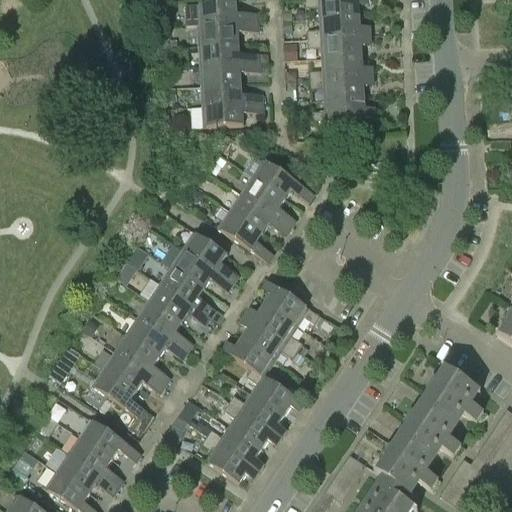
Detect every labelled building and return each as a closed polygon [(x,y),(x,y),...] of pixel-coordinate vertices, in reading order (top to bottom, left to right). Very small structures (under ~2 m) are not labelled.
[(367,0),(351,0),(305,3),(305,12),(319,11),(320,23),(359,21),(358,9),(368,9),(367,0)] [(197,9),(187,10),(188,30),(198,30),(257,26),(257,18),(236,19),(235,7),(197,9)] [(282,13),(282,24),(291,23),(291,13),(282,13)] [(359,21),(320,23),(320,34),(307,35),(307,44),(370,40),(369,31),(359,32),(359,21)] [(284,36),(292,35),(292,25),(284,26),(284,36)] [(258,36),(257,26),(198,30),(199,50),(238,48),(237,37),(258,36)] [(370,40),(307,44),(308,52),(321,51),(322,64),(361,61),(360,49),(370,49),(370,40)] [(170,42),(160,42),(161,51),(171,50),(170,42)] [(284,47),(285,64),(297,63),(296,46),(284,47)] [(238,48),(199,50),(200,71),(259,68),(259,66),(259,58),(238,60),(238,48)] [(174,71),(173,53),(161,53),(162,72),(174,71)] [(268,58),(259,58),(259,66),(268,66),(269,66),(268,58)] [(361,61),(322,64),(322,75),(309,76),(309,85),(372,81),(371,71),(361,72),(361,61)] [(260,77),(259,68),(200,71),(201,92),(239,89),(239,78),(260,77)] [(287,84),(296,84),(295,73),(286,74),(287,84)] [(372,81),(309,85),(310,93),(323,92),(324,104),(363,102),(362,90),(372,90),(372,81)] [(483,102),(484,102),(504,100),(503,86),(503,85),(482,86),(483,102)] [(239,89),(201,92),(202,111),(262,108),(261,99),(240,100),(239,89)] [(177,103),(176,92),(163,93),(164,104),(177,103)] [(311,125),(374,122),(373,113),(363,113),(363,102),(324,104),(325,115),(311,116),(311,125)] [(485,107),(486,117),(498,116),(497,106),(485,107)] [(288,107),(288,120),(299,119),(299,107),(288,107)] [(262,118),(262,108),(202,111),(204,132),(242,130),(241,119),(262,118)] [(254,160),(243,175),(252,181),(252,182),(284,204),(290,195),(308,207),(313,199),(263,165),(262,166),(254,160)] [(216,178),(222,170),(215,165),(209,173),(216,178)] [(240,199),(290,232),(296,224),(278,213),(284,204),(252,182),(240,199)] [(195,205),(200,204),(204,199),(196,194),(190,202),(195,205)] [(229,216),(262,238),(268,229),(285,240),(290,232),(240,199),(229,216)] [(229,216),(217,234),(267,267),(273,259),(255,247),(262,238),(229,216)] [(219,268),(226,258),(193,237),(182,254),(232,287),(237,280),(219,268)] [(149,259),(136,250),(126,265),(139,274),(149,259)] [(232,287),(182,254),(170,272),(203,294),(209,284),(226,296),(232,287)] [(127,268),(117,283),(127,290),(137,275),(127,268)] [(203,294),(170,272),(159,289),(209,322),(214,314),(197,302),(203,294)] [(150,283),(139,298),(149,304),(148,306),(180,328),(187,318),(204,329),(209,322),(159,289),(150,283)] [(270,300),(264,309),(295,331),(302,321),(314,329),(319,321),(267,286),(261,295),(270,300)] [(180,328),(148,306),(137,323),(187,356),(192,348),(174,337),(180,328)] [(244,321),(296,356),(302,348),(289,340),(295,331),(264,309),(258,318),(249,313),(244,321)] [(247,335),(241,343),(273,365),(280,355),(291,363),(296,356),(244,321),(239,329),(247,335)] [(511,322),(500,341),(496,338),(495,340),(511,351),(511,322)] [(187,356),(137,323),(125,340),(158,362),(164,352),(182,364),(187,356)] [(82,334),(91,340),(98,330),(89,324),(82,334)] [(329,336),(333,330),(324,325),(320,330),(329,336)] [(158,362),(125,340),(114,357),(164,391),(169,382),(152,371),(158,362)] [(221,355),(251,374),(274,389),(279,382),(267,374),(273,365),(241,343),(235,353),(226,347),(221,355)] [(164,391),(114,357),(103,374),(135,395),(141,386),(159,398),(164,391)] [(49,380),(61,388),(70,375),(58,367),(49,380)] [(461,417),(476,427),(483,417),(468,407),(475,396),(479,399),(480,396),(442,371),(441,373),(444,376),(423,408),(454,429),(461,417)] [(103,374),(92,390),(91,391),(83,404),(98,414),(107,401),(141,424),(147,416),(129,404),(135,395),(103,374)] [(290,411),(298,416),(304,409),(274,389),(251,374),(246,382),(258,389),(252,399),(284,420),(290,411)] [(278,430),(284,420),(252,399),(245,409),(234,401),(229,408),(281,443),(286,435),(278,430)] [(198,412),(188,406),(183,412),(193,419),(198,412)] [(276,451),(281,443),(229,408),(224,415),(236,423),(229,433),(261,454),(267,445),(276,451)] [(438,452),(453,462),(461,450),(446,441),(454,429),(423,408),(400,443),(431,463),(438,452)] [(511,417),(506,414),(503,419),(511,425),(511,424),(511,417)] [(503,419),(499,425),(508,431),(511,425),(503,419)] [(91,424),(79,442),(111,464),(117,455),(135,467),(140,458),(91,424)] [(499,425),(495,431),(504,437),(508,431),(499,425)] [(195,432),(207,440),(211,433),(200,426),(195,432)] [(495,431),(491,436),(500,442),(504,437),(495,431)] [(256,463),(261,454),(229,433),(223,441),(211,433),(207,440),(206,442),(259,477),(264,468),(256,463)] [(491,436),(487,442),(496,448),(500,442),(491,436)] [(79,442),(67,459),(117,492),(123,484),(105,472),(111,464),(79,442)] [(213,456),(206,466),(205,467),(239,489),(245,479),(253,485),(259,477),(206,442),(202,448),(213,456)] [(487,442),(484,448),(493,454),(496,448),(487,442)] [(415,485),(431,496),(438,485),(423,475),(431,463),(400,443),(377,476),(374,474),(373,476),(387,485),(407,498),(410,500),(411,499),(408,496),(415,485)] [(484,448),(480,453),(489,459),(493,454),(484,448)] [(480,453),(476,459),(485,465),(489,459),(480,453)] [(67,459),(56,476),(88,498),(95,488),(112,500),(117,492),(67,459)] [(349,459),(326,494),(335,500),(334,503),(340,507),(366,470),(349,459)] [(476,459),(472,465),(481,471),(485,465),(476,459)] [(455,511),(478,476),(469,470),(470,468),(463,463),(439,500),(455,511)] [(472,465),(470,468),(469,470),(478,476),(481,471),(472,465)] [(24,476),(14,470),(8,480),(20,487),(26,478),(24,476)] [(44,494),(70,511),(89,511),(82,507),(88,498),(56,476),(44,494)] [(407,498),(387,485),(368,511),(411,511),(402,506),(407,498)] [(331,506),(334,503),(335,500),(326,494),(322,500),(331,506)] [(35,511),(18,500),(10,511),(35,511)] [(327,511),(331,506),(322,500),(318,506),(327,511)]
